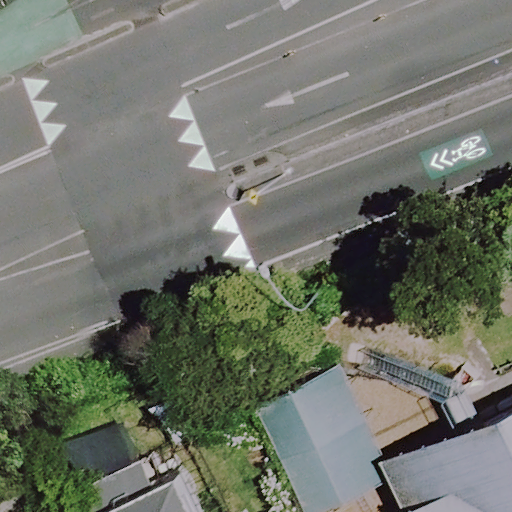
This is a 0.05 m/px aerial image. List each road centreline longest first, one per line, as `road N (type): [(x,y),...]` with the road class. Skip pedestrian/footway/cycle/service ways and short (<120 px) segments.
road 1 (secondary): [(511,126),(0,323)]
road 2 (secondary): [(404,0),(0,174)]
